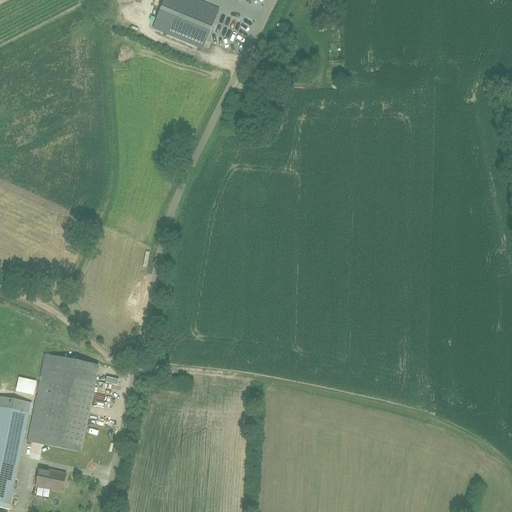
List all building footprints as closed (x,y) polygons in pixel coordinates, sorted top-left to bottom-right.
[(202,50),(219,11),(192,0),(164,0),(152,29),(202,50)] [(27,442),(80,453),(98,366),(45,356),(27,442)] [(33,395),(36,382),(19,379),(16,391),(33,395)] [(0,508),(9,510),(28,413),(30,404),(0,398),(0,400),(0,508)] [(62,492),(66,476),(39,470),(36,486),(62,492)]
